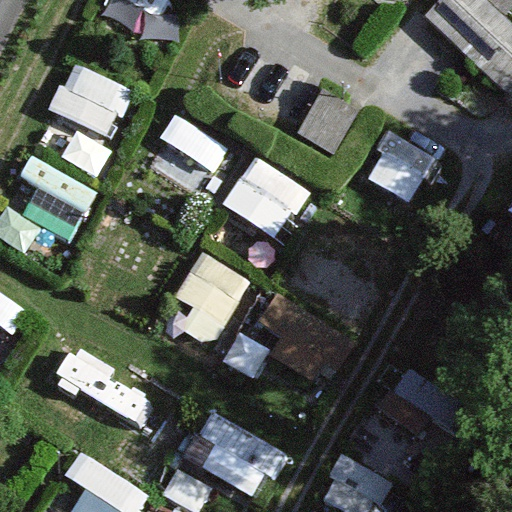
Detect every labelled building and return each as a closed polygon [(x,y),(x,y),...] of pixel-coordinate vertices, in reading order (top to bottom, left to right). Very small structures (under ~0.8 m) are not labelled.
[(511,19),(490,0),(441,0),(427,17),(511,91),(511,19)] [(50,115),(110,148),(137,99),(77,66),(50,115)] [(150,166),(209,197),(234,150),(175,119),(150,166)] [(373,186),(417,210),(441,167),(397,143),(373,186)] [(224,213),(282,245),(311,193),(252,161),(224,213)] [(77,248),(103,200),(43,168),(17,216),(77,248)] [(218,353),(252,282),(205,260),(171,330),(218,353)] [(0,354),(21,304),(0,295),(0,354)] [(278,297),(259,325),(286,344),(276,358),(311,381),(339,338),(278,297)] [(249,329),(233,370),(260,381),(277,340),(249,329)] [(212,417),(187,467),(263,505),(288,455),(212,417)] [(65,483),(81,492),(69,511),(131,511),(142,491),(78,457),(65,483)] [(340,464),(324,509),(333,511),(378,511),(390,481),(340,464)]
